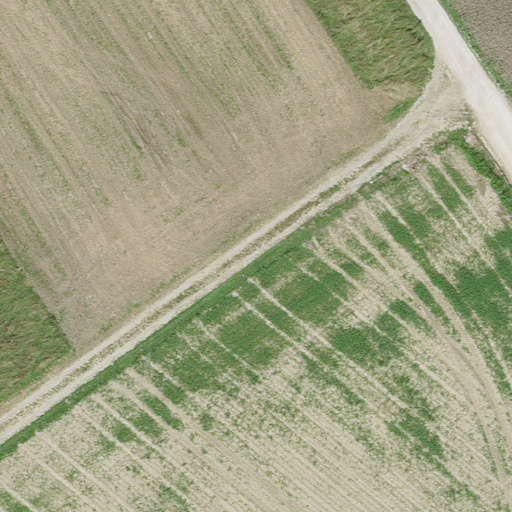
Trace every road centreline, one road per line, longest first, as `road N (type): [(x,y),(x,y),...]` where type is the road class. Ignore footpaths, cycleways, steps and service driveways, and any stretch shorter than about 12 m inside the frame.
road 1 (track): [(0,432),(466,92)]
road 2 (track): [(406,0),(511,160)]
